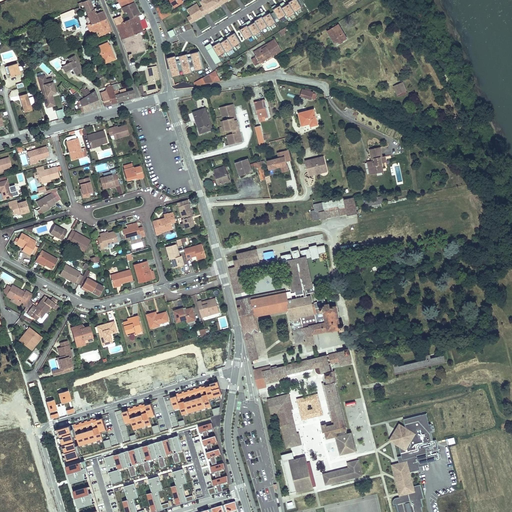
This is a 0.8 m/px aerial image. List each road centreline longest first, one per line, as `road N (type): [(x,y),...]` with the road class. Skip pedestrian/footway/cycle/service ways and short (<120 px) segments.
road 1 (residential): [(235,373),(41,427),(63,511)]
road 2 (unclassified): [(221,268),(167,95)]
road 3 (residential): [(324,84),(279,75),(167,95)]
road 4 (residential): [(242,491),(227,431),(235,373)]
